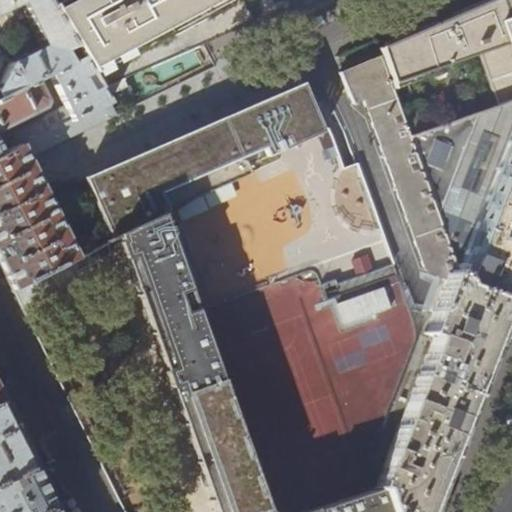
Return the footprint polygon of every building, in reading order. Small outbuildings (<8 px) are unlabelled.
[(43,0),(0,0),(0,14),(19,5),(41,47),(8,64),(0,79),(0,98),(34,82),(48,75),(80,59),(54,16),(43,0)] [(93,79),(241,0),(82,0),(54,16),(80,59),(93,79)] [(241,0),(93,79),(97,87),(146,66),(176,52),(212,36),(251,19),(241,0)] [(378,46),(382,58),(390,83),(480,52),(498,105),(511,100),(511,0),(487,0),(476,5),(422,27),(378,46)] [(409,134),(390,83),(382,58),(352,70),(340,74),(339,73),(338,73),(351,103),(363,99),(423,267),(423,269),(424,270),(426,273),(428,274),(445,280),(425,336),(432,339),(373,493),(378,491),(386,511),(444,511),(451,495),(437,488),(438,484),(451,452),(457,454),(467,430),(469,424),(463,421),(484,367),(495,340),(509,346),(511,338),(511,304),(462,283),(409,134)] [(81,78),(89,74),(80,59),(48,75),(64,106),(44,116),(42,119),(15,133),(13,140),(16,148),(107,103),(99,90),(97,87),(89,92),(81,78)] [(45,103),(34,82),(0,98),(0,155),(1,155),(0,152),(0,130),(43,109),(45,103)] [(104,243),(117,237),(157,217),(156,216),(165,211),(164,209),(246,175),(240,159),(277,143),(282,151),(322,132),(302,84),(289,90),(227,117),(157,147),(94,174),(75,182),(104,243)] [(457,119),(475,113),(469,96),(452,102),(457,119)] [(511,100),(498,105),(475,113),(457,119),(409,134),(462,283),(511,304),(511,100)] [(16,148),(25,159),(115,116),(107,103),(16,148)] [(25,159),(16,148),(1,155),(0,155),(0,265),(12,290),(74,258),(52,213),(44,197),(36,180),(25,159)] [(157,217),(117,237),(118,240),(117,241),(118,243),(117,244),(123,260),(124,260),(125,261),(164,370),(162,370),(162,372),(167,387),(169,387),(169,388),(171,387),(214,511),(386,511),(378,491),(373,493),(314,511),(263,511),(190,310),(157,217)] [(74,258),(12,290),(21,308),(80,280),(76,272),(100,261),(94,248),(89,250),(74,258)] [(370,292),(336,305),(344,326),(378,313),(370,292)] [(18,434),(2,402),(0,402),(0,483),(34,466),(18,434)] [(42,482),(34,466),(0,483),(0,511),(56,511),(51,501),(42,482)]
